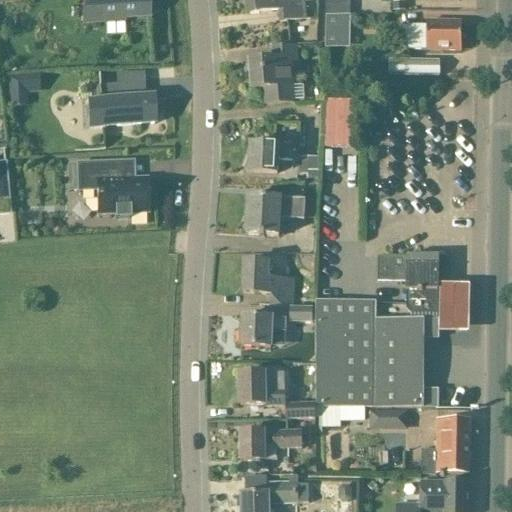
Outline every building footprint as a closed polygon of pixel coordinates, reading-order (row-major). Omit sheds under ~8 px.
[(141,16),(139,0),(83,0),(84,19),(141,16)] [(306,21),(305,11),(304,0),(244,0),(247,17),(278,14),(279,24),(306,21)] [(350,16),(350,4),(326,4),(326,16),(350,16)] [(408,51),(426,52),(426,53),(462,54),(462,24),(427,23),(427,27),(409,27),(408,51)] [(251,92),(264,91),(265,107),(295,105),(293,88),(291,64),(299,64),(297,46),(271,48),(272,62),(249,63),(251,92)] [(440,62),(390,62),(390,78),(440,78),(440,62)] [(11,77),(12,107),(26,107),(25,93),(37,92),(36,75),(11,77)] [(101,88),(103,126),(155,124),(154,100),(118,101),(118,85),(101,88)] [(348,148),(348,100),(325,100),(325,148),(348,148)] [(297,147),(279,147),(250,146),(249,175),(278,176),(278,160),(297,161),(297,147)] [(125,165),(78,166),(79,192),(97,191),(98,215),(115,215),(116,220),(129,219),(128,215),(146,214),(145,182),(125,182),(125,165)] [(5,166),(0,166),(0,216),(10,215),(5,166)] [(305,203),(281,201),(248,199),(246,237),(279,239),(280,221),(305,222),(305,203)] [(439,293),(439,277),(447,273),(447,262),(446,262),(446,259),(439,259),(406,259),(377,258),(377,284),(406,284),(406,293),(406,311),(411,316),(411,322),(376,321),(376,305),(316,304),(316,411),(365,412),(438,412),(439,392),(424,392),(424,343),(439,342),(439,335),(440,293),(439,293)] [(245,264),(243,296),(260,297),(260,308),(291,309),(293,309),(294,303),(294,280),(268,279),(268,265),(245,264)] [(440,293),(439,335),(469,335),(471,286),(440,286),(440,293)] [(293,309),(291,309),(291,324),(313,325),(313,310),(293,309)] [(242,319),(241,349),(271,350),(271,348),(271,332),(286,333),(287,321),(272,320),(242,319)] [(286,391),(265,391),(265,376),(239,377),(240,408),(266,407),(266,410),(286,409),(286,422),(316,421),(316,419),(315,411),(315,405),(286,406),(286,391)] [(316,411),(315,411),(316,419),(319,419),(319,429),(341,429),(341,423),(364,423),(365,412),(316,411)] [(370,432),(408,433),(408,413),(370,413),(370,432)] [(469,477),(470,422),(437,422),(436,476),(469,477)] [(274,436),(264,437),(264,434),(240,435),(241,463),(278,463),(278,453),(303,452),(302,432),(274,433),(274,436)] [(268,485),(268,496),(241,497),(241,511),(268,511),(269,508),(299,507),(298,477),(289,477),(289,484),(268,485)] [(468,511),(468,484),(421,483),(421,506),(396,505),(396,511),(468,511)]
